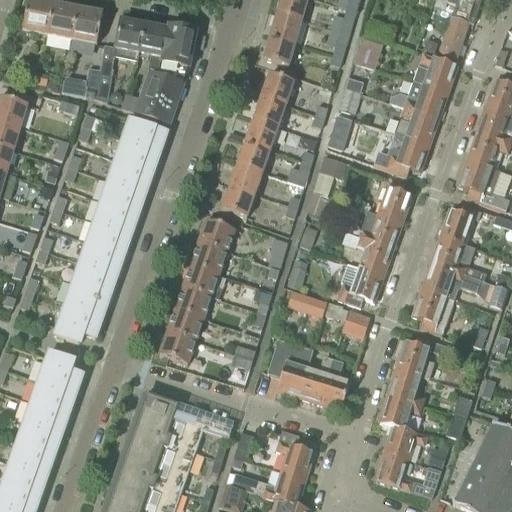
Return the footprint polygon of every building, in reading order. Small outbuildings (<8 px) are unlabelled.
[(300,25),(306,1),(301,0),(279,0),(275,18),(300,25)] [(356,15),(360,0),(337,0),(335,9),(344,11),(356,15)] [(480,0),(456,0),(450,22),(466,27),(471,29),(480,0)] [(46,39),(52,8),(27,3),(21,34),(46,39)] [(70,44),(77,12),(52,8),(46,39),(70,44)] [(349,39),(356,15),(344,11),(342,21),(332,19),(329,33),(349,39)] [(102,17),(77,12),(70,44),(95,48),(102,17)] [(294,48),(300,25),(275,18),(268,41),(294,48)] [(390,28),(366,21),(361,36),(385,43),(390,28)] [(466,27),(450,22),(437,59),(454,65),(466,27)] [(144,28),(120,24),(114,53),(103,50),(98,74),(92,103),(104,107),(111,77),(109,77),(113,60),(136,65),(137,60),(144,28)] [(167,33),(144,28),(137,60),(146,63),(147,59),(151,60),(147,77),(156,79),(160,63),(167,33)] [(167,30),(167,33),(160,63),(156,79),(147,77),(137,103),(124,99),(120,112),(168,128),(183,87),(181,86),(186,70),(189,71),(196,36),(167,30)] [(342,62),(349,39),(329,33),(325,47),(334,49),(331,59),(342,62)] [(287,70),(294,48),(268,41),(262,63),(287,70)] [(381,48),(360,42),(352,68),(373,74),(381,48)] [(339,71),(342,62),(331,59),(328,68),(339,71)] [(420,59),(410,86),(445,98),(455,71),(420,59)] [(98,74),(87,72),(83,91),(86,91),(84,102),(92,103),(98,74)] [(39,78),(31,77),(29,88),(37,89),(39,78)] [(267,77),(259,99),(285,108),(292,86),(267,77)] [(48,80),(39,78),(37,89),(46,91),(47,84),(48,80)] [(493,84),(483,111),(511,121),(511,81),(506,79),(504,87),(493,84)] [(362,86),(347,82),(344,92),(359,96),(362,86)] [(61,87),(47,84),(46,91),(52,96),(60,97),(62,87),(61,87)] [(445,98),(410,86),(406,100),(397,97),(390,101),(387,107),(403,113),(436,125),(445,98)] [(316,110),(314,117),(324,120),(330,99),(308,92),(304,107),(316,110)] [(359,98),(343,93),(337,114),(353,119),(359,98)] [(277,131),(285,108),(259,99),(251,122),(277,131)] [(0,101),(0,127),(18,133),(25,110),(0,101)] [(77,112),(59,106),(56,115),(75,121),(77,112)] [(511,121),(483,111),(474,137),(508,149),(511,135),(511,121)] [(427,150),(436,125),(403,113),(401,119),(402,120),(399,124),(397,124),(393,138),(403,142),(427,150)] [(321,132),(324,120),(314,117),(310,129),(321,132)] [(85,119),(80,131),(90,134),(94,122),(85,119)] [(269,154),(277,131),(251,122),(244,145),(269,154)] [(127,123),(120,144),(158,157),(165,137),(127,123)] [(0,152),(11,156),(18,133),(0,127),(0,152)] [(85,146),(90,134),(80,131),(76,143),(85,146)] [(330,152),(349,158),(354,140),(336,134),(330,152)] [(505,156),(508,149),(474,137),(465,163),(496,175),(497,174),(489,171),(496,153),(505,156)] [(418,177),(427,150),(403,142),(393,168),(396,169),(393,178),(404,181),(407,173),(418,177)] [(158,157),(120,144),(113,164),(151,178),(158,157)] [(67,147),(58,145),(52,163),(61,166),(67,147)] [(261,176),(269,154),(244,145),(236,168),(261,176)] [(0,177),(4,179),(11,156),(0,152),(0,177)] [(302,155),(300,164),(310,167),(313,158),(302,155)] [(70,159),(66,172),(75,175),(80,163),(70,159)] [(344,169),(323,161),(318,176),(339,183),(344,169)] [(488,198),(496,175),(465,163),(456,190),(466,194),(463,202),(503,216),(507,205),(488,198)] [(144,198),(151,178),(113,164),(106,185),(144,198)] [(303,191),(310,167),(300,164),(297,174),(289,172),(285,185),(303,191)] [(253,199),(261,176),(236,168),(228,190),(253,199)] [(71,187),(75,175),(66,172),(62,184),(71,187)] [(4,180),(4,179),(0,177),(0,204),(7,206),(14,183),(4,180)] [(137,219),(144,198),(106,185),(99,205),(137,219)] [(369,208),(366,216),(399,227),(409,201),(398,197),(401,189),(389,185),(386,193),(385,192),(378,211),(369,208)] [(246,221),(253,199),(228,190),(221,212),(246,221)] [(52,194),(42,191),(39,200),(49,203),(52,194)] [(314,194),(313,198),(307,216),(320,221),(325,205),(335,209),(337,202),(314,194)] [(56,200),(52,212),(61,215),(65,203),(56,200)] [(299,204),(289,201),(286,210),(296,213),(299,204)] [(129,239),(137,219),(99,205),(92,226),(129,239)] [(447,213),(438,240),(462,248),(471,222),(475,224),(478,215),(460,209),(458,217),(447,213)] [(296,213),(286,210),(283,220),(293,223),(296,213)] [(57,228),(61,215),(52,212),(48,225),(57,228)] [(33,216),(30,231),(42,234),(45,218),(33,216)] [(390,254),(399,227),(366,216),(358,240),(357,243),(390,254)] [(511,225),(493,219),(490,227),(511,235),(511,225)] [(205,222),(197,245),(225,255),(233,233),(205,222)] [(122,260),(129,239),(92,226),(85,247),(122,260)] [(390,254),(357,243),(358,240),(347,236),(343,247),(363,254),(356,272),(380,280),(390,254)] [(36,241),(26,238),(22,250),(32,253),(36,241)] [(472,252),(462,248),(438,240),(428,267),(461,278),(462,277),(478,283),(481,284),(483,277),(464,270),(465,267),(467,267),(472,252)] [(42,241),(38,253),(47,256),(51,244),(42,241)] [(270,260),(267,271),(269,272),(278,274),(286,246),(271,242),(266,259),(270,260)] [(217,278),(225,255),(197,245),(189,268),(217,278)] [(115,280),(122,260),(85,247),(78,267),(115,280)] [(43,268),(47,256),(38,253),(34,265),(43,268)] [(115,280),(78,267),(70,288),(108,301),(115,280)] [(461,278),(428,267),(419,294),(450,305),(455,292),(459,290),(473,295),(478,283),(462,277),(461,278)] [(11,280),(20,284),(25,271),(15,268),(11,280)] [(213,290),(217,278),(189,268),(181,290),(209,301),(210,300),(217,303),(221,293),(213,290)] [(371,307),(380,280),(356,272),(345,268),(338,287),(340,287),(335,304),(357,312),(360,304),(371,307)] [(302,274),(292,271),(286,290),(296,293),(302,274)] [(275,284),(278,274),(269,272),(266,282),(275,284)] [(28,282),(23,296),(32,300),(37,285),(28,282)] [(101,321),(108,301),(70,288),(63,308),(101,321)] [(492,288),(492,289),(486,308),(499,311),(504,292),(492,288)] [(201,323),(209,301),(181,290),(173,313),(201,323)] [(438,338),(450,305),(419,294),(409,320),(420,323),(417,331),(438,338)] [(27,314),(32,300),(23,296),(18,311),(27,314)] [(309,302),(290,296),(286,310),(304,316),(309,302)] [(14,303),(5,300),(2,309),(10,312),(14,303)] [(256,304),(253,316),(264,319),(268,307),(256,304)] [(322,319),(323,319),(337,323),(340,311),(326,306),(322,319)] [(94,342),(101,321),(63,308),(53,339),(78,348),(81,338),(94,342)] [(193,346),(201,323),(173,313),(165,336),(193,346)] [(343,329),(364,335),(368,322),(348,315),(343,329)] [(260,330),(264,319),(253,316),(251,325),(250,327),(260,330)] [(467,348),(478,352),(480,352),(487,333),(474,329),(467,348)] [(186,368),(193,346),(165,336),(158,358),(186,368)] [(401,345),(393,372),(418,380),(427,382),(431,367),(423,365),(426,354),(442,359),(444,350),(426,343),(415,340),(413,348),(401,345)] [(499,341),(497,349),(505,352),(508,343),(499,341)] [(311,354),(275,343),(264,377),(278,381),(274,394),(297,402),(306,373),(305,372),(311,354)] [(502,360),(505,352),(497,349),(494,357),(502,360)] [(253,356),(234,351),(232,360),(250,366),(253,356)] [(2,356),(0,362),(0,371),(6,374),(11,359),(2,356)] [(46,356),(36,387),(73,400),(81,379),(69,374),(72,365),(46,356)] [(250,366),(232,360),(229,369),(247,375),(250,366)] [(317,408),(331,364),(321,361),(317,376),(306,373),(297,402),(317,408)] [(339,366),(331,364),(317,408),(338,415),(347,386),(334,382),(339,366)] [(413,398),(418,380),(393,372),(384,399),(419,410),(422,401),(413,398)] [(485,384),(483,392),(491,395),(494,387),(485,384)] [(66,420),(73,400),(36,387),(29,407),(66,420)] [(489,403),(491,395),(483,392),(480,401),(489,403)] [(174,511),(201,435),(226,444),(231,428),(144,398),(104,511),(174,511)] [(417,418),(419,410),(384,399),(375,427),(389,432),(389,430),(402,434),(411,436),(417,418)] [(457,400),(451,420),(464,424),(471,404),(457,400)] [(59,441),(66,420),(29,407),(22,428),(59,441)] [(458,443),(464,424),(451,420),(444,439),(458,443)] [(458,511),(511,511),(511,437),(491,427),(451,508),(458,511)] [(52,461),(59,441),(22,428),(14,448),(52,461)] [(411,436),(402,434),(389,430),(389,432),(381,457),(406,465),(412,446),(422,449),(424,440),(411,436)] [(283,457),(277,477),(302,484),(310,456),(292,451),(296,440),(279,435),(274,455),(283,457)] [(230,462),(243,466),(250,442),(237,438),(230,462)] [(444,470),(450,448),(436,444),(430,466),(444,470)] [(45,482),(52,461),(14,448),(7,469),(45,482)] [(217,450),(213,463),(220,465),(224,452),(217,450)] [(406,465),(381,457),(373,484),(429,502),(433,489),(420,485),(419,489),(400,483),(406,465)] [(217,478),(220,465),(213,463),(209,476),(217,478)] [(38,502),(45,482),(7,469),(0,489),(38,502)] [(438,474),(425,470),(420,485),(433,489),(438,474)] [(273,490),(232,478),(229,491),(241,495),(282,508),(293,511),(302,484),(277,477),(273,490)] [(0,511),(34,511),(38,502),(0,489),(0,511)] [(229,491),(224,490),(217,511),(221,511),(236,511),(241,495),(229,491)] [(205,491),(201,504),(208,507),(212,494),(205,491)]
